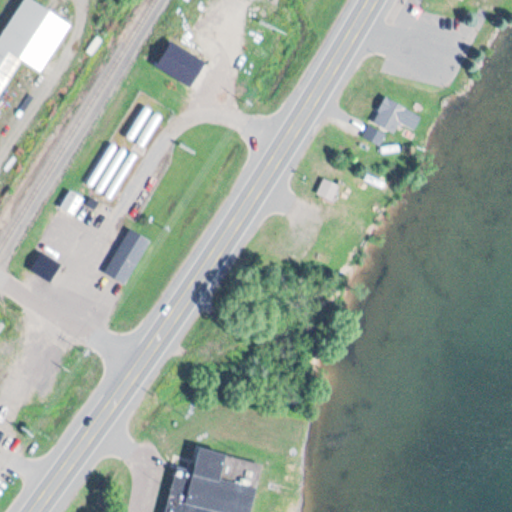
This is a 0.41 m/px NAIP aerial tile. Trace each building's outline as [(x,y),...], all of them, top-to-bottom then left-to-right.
[(0,95),(22,61),(41,73),(72,24),(35,0),(22,0),(0,33),(0,95)] [(395,133),(399,123),(416,131),(423,116),(385,98),(373,123),(395,133)] [(370,140),(375,147),(386,140),(381,133),(370,140)] [(340,187),(327,180),(319,194),(332,201),(340,187)] [(61,204),(70,190),(83,198),(73,212),(61,204)] [(105,270),(130,227),(150,239),(125,281),(105,270)] [(31,266),(41,251),(61,264),(50,279),(31,266)] [(157,511),(170,466),(182,470),(190,442),(257,461),(243,511),(157,511)]
